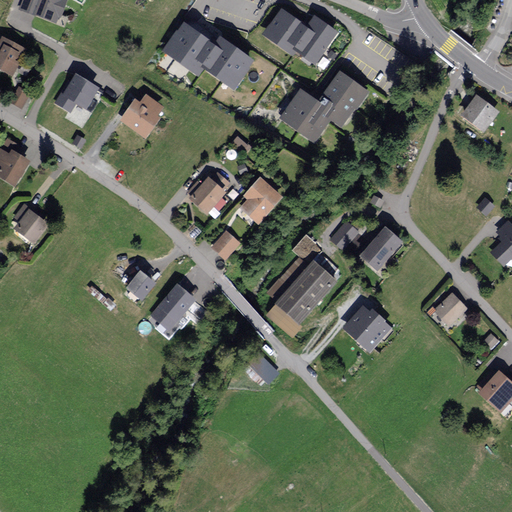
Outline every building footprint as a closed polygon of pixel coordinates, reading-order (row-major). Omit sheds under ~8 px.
[(66,0),(64,0),(21,0),(17,11),(57,27),(66,0)] [(315,67),(339,29),(314,13),(308,23),(280,6),(262,33),(315,67)] [(215,48),(184,26),(168,49),(198,71),(203,63),(234,85),(250,62),(220,40),(215,48)] [(0,38),(0,72),(10,78),(24,52),(0,38)] [(285,116),(315,138),(331,114),(342,122),(363,92),(340,75),(319,106),(301,93),(285,116)] [(96,89),(76,77),(66,94),(64,92),(57,102),(70,110),(76,101),(85,106),(96,89)] [(29,95),(16,88),(7,103),(21,110),(29,95)] [(132,101),(118,122),(144,142),(158,121),(155,119),(163,109),(143,96),(138,104),(132,101)] [(475,96),(460,117),(482,134),(498,113),(475,96)] [(402,156),(409,160),(416,148),(409,144),(402,156)] [(0,149),(0,181),(2,183),(13,188),(28,163),(9,150),(7,155),(0,149)] [(225,175),(218,179),(222,188),(230,185),(225,175)] [(224,195),(205,178),(186,200),(212,221),(225,204),(220,200),(224,195)] [(280,200),(257,178),(240,198),(244,201),(236,210),(256,226),(280,200)] [(383,203),(372,197),(368,205),(379,211),(383,203)] [(479,207),(486,214),(492,206),(485,200),(479,207)] [(33,247),(48,227),(37,218),(27,209),(20,203),(11,216),(16,221),(14,224),(20,229),(16,234),(33,247)] [(344,220),(326,239),(342,253),(359,233),(344,220)] [(511,229),(501,239),(504,242),(494,251),(504,262),(511,254),(511,229)] [(401,246),(382,230),(357,258),(376,274),(401,246)] [(223,233),(209,250),(223,263),(238,245),(223,233)] [(336,284),(310,262),(264,315),(292,340),(301,330),(298,328),(336,284)] [(115,268),(109,274),(119,282),(124,275),(115,268)] [(153,286),(137,273),(123,290),(140,304),(153,286)] [(174,286),(148,318),(168,334),(194,302),(174,286)] [(450,294),(431,312),(447,329),(466,311),(450,294)] [(362,309),(343,331),(370,354),(389,332),(362,309)] [(498,343),(489,334),(481,343),(490,351),(498,343)] [(278,376),(257,356),(246,367),(268,387),(278,376)] [(511,399),(511,386),(496,373),(477,395),(499,414),(511,399)] [(503,451),(511,444),(506,438),(498,445),(503,451)]
